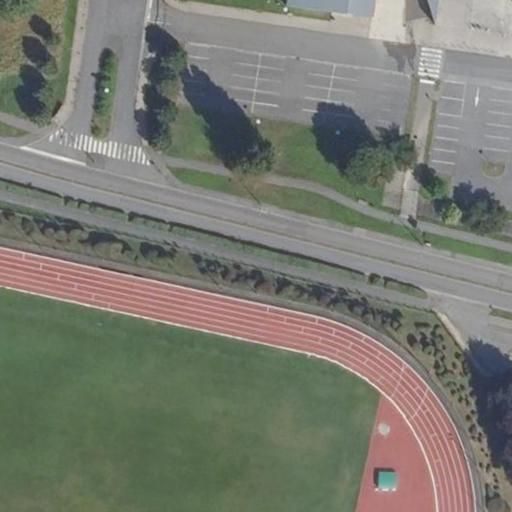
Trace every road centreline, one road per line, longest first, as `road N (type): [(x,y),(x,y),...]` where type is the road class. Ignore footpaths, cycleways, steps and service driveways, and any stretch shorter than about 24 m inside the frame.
road 1 (secondary): [(0,171),(511,302)]
road 2 (secondary): [(511,283),(121,185)]
road 3 (residential): [(121,185),(144,0)]
road 4 (residential): [(97,0),(73,171)]
